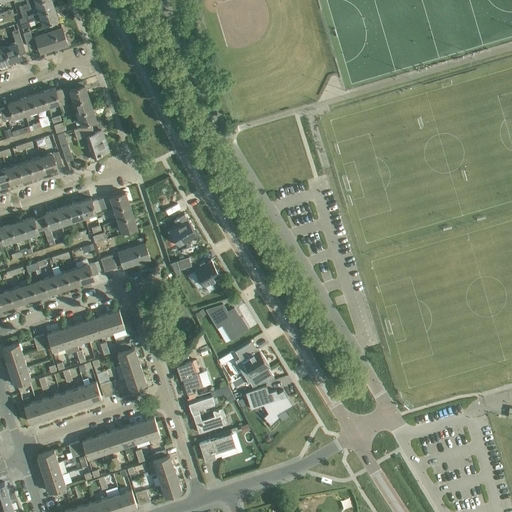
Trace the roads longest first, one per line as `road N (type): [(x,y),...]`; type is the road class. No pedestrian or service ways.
road 1 (tertiary): [(353,435),(205,194),(106,0)]
road 2 (unclassified): [(353,435),(391,413),(221,134)]
road 3 (residential): [(17,447),(167,398)]
road 4 (unclassified): [(221,134),(161,0)]
road 5 (residential): [(0,211),(135,170)]
road 6 (residential): [(229,490),(293,469),(353,435)]
road 7 (residential): [(0,330),(127,290)]
